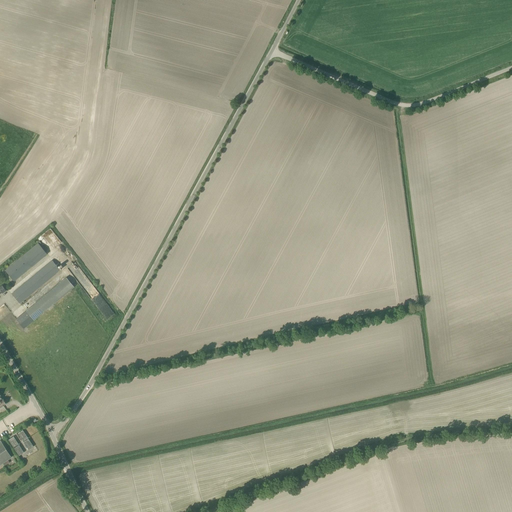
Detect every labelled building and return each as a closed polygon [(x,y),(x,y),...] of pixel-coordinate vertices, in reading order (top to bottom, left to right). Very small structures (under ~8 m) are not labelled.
[(14,281),(47,254),(38,243),(5,270),(14,281)] [(19,303),(60,270),(52,260),(12,294),(19,303)] [(28,313),(26,311),(16,319),(23,328),(74,286),(69,280),(28,314),(28,313)] [(28,438),(23,430),(18,434),(23,441),(28,438)] [(13,436),(8,439),(13,447),(18,444),(13,436)] [(33,446),(28,439),(23,442),(28,450),(33,446)] [(0,440),(0,464),(11,457),(0,440)] [(19,456),(24,452),(19,445),(14,448),(19,456)]
